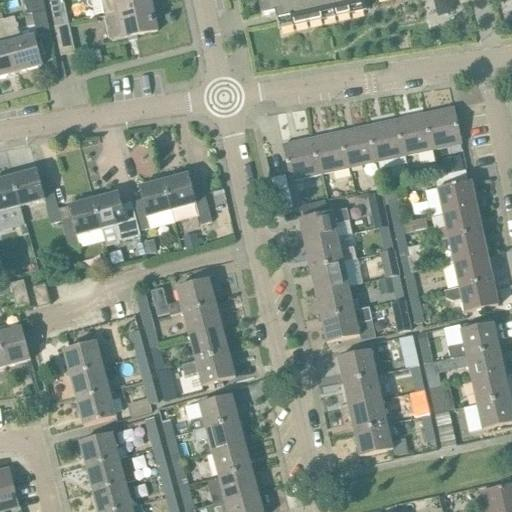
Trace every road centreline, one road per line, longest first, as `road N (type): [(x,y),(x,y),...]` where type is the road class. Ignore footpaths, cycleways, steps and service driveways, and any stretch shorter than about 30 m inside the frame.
road 1 (residential): [(315,511),(223,98)]
road 2 (residential): [(223,98),(489,59)]
road 3 (residential): [(0,132),(223,98)]
road 4 (residential): [(511,178),(489,59)]
